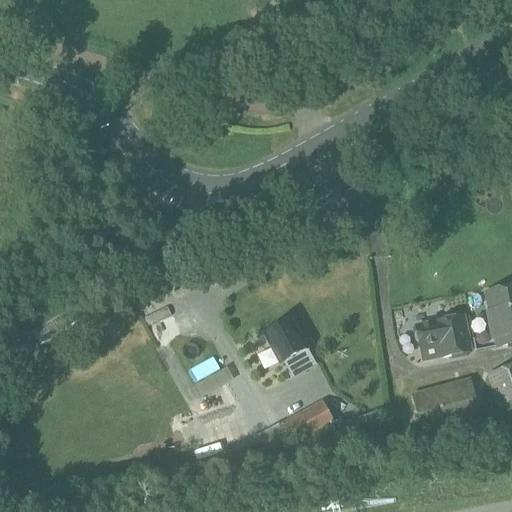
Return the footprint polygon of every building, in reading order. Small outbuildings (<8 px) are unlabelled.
[(511,289),(486,295),(489,314),(484,315),(486,325),(491,325),(496,349),(511,345),(511,289)] [(475,308),(475,293),(459,293),(459,308),(475,308)] [(464,320),(435,325),(414,329),(419,353),(440,349),(442,360),(470,355),(464,320)] [(289,372),(293,380),(315,368),(290,323),(265,337),(281,366),(286,363),(291,371),(289,372)] [(34,330),(40,342),(52,336),(46,324),(34,330)] [(191,366),(206,358),(200,347),(185,356),(191,366)] [(161,355),(170,373),(181,368),(172,349),(161,355)] [(195,382),(201,393),(230,377),(224,367),(195,382)] [(500,415),(511,411),(511,370),(488,378),(500,415)] [(422,438),(482,422),(470,381),(411,397),(422,438)] [(250,446),(240,408),(182,424),(193,462),(250,446)]
